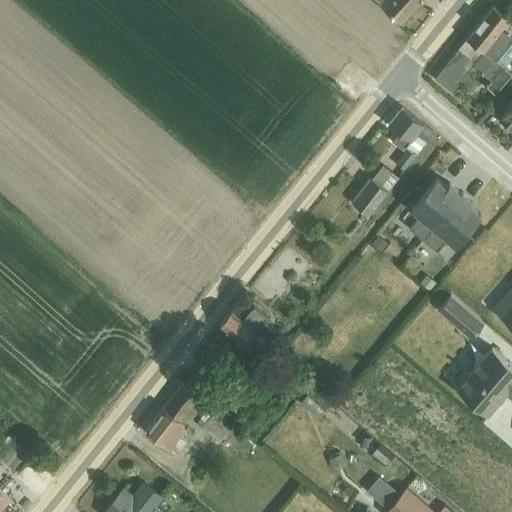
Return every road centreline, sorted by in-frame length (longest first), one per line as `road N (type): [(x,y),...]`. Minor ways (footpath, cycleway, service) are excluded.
road 1 (residential): [(46,511),(396,76)]
road 2 (residential): [(511,173),(396,76)]
